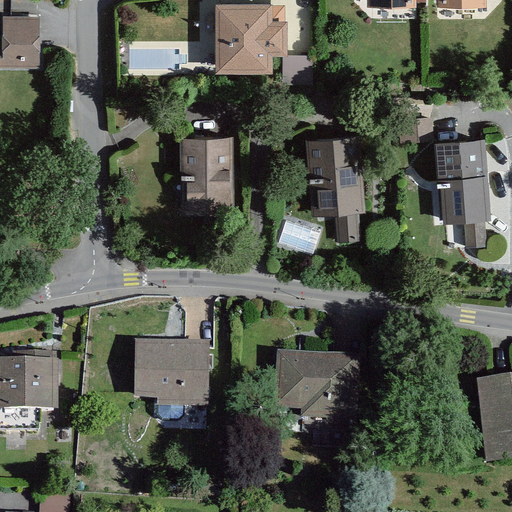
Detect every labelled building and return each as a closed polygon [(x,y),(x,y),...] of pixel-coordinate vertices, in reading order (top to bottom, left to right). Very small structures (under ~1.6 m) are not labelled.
[(271,0),(214,0),(214,67),(272,67),(272,48),(288,48),(288,16),(271,16),(271,0)] [(39,18),(5,18),(5,56),(23,56),(23,67),(39,68),(39,18)] [(284,82),(312,83),(313,54),(285,53),(284,82)] [(405,116),(407,140),(433,137),(431,114),(405,116)] [(486,215),(491,215),(486,133),(436,136),(441,218),(464,216),(486,215)] [(362,215),(369,214),(364,136),(309,139),(315,218),(339,216),(362,215)] [(236,140),(185,140),(185,219),(236,219),(236,140)] [(364,242),(362,215),(339,216),(341,244),(364,242)] [(486,215),(464,216),(466,245),(487,242),(486,215)] [(165,349),(140,349),(139,400),(162,401),(162,409),(212,410),(213,349),(187,348),(187,343),(165,342),(165,349)] [(361,360),(280,356),(278,412),(305,414),(305,421),(357,424),(361,360)] [(59,359),(0,359),(0,408),(59,409),(59,359)] [(511,373),(477,378),(486,460),(511,457),(511,373)]
